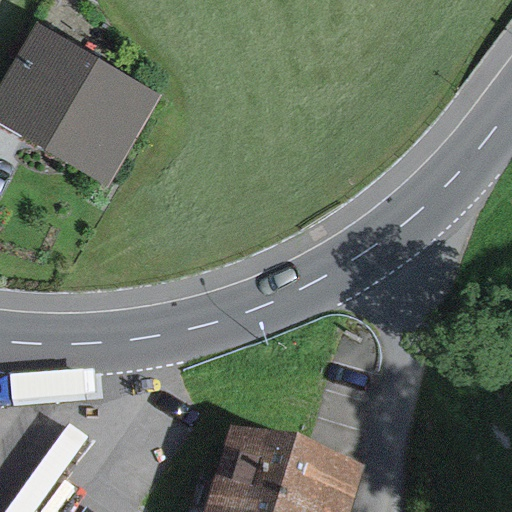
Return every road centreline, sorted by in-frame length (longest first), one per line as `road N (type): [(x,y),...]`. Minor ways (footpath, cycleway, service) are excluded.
road 1 (tertiary): [(511,106),(442,193),(333,273),(203,325),(76,343)]
road 2 (track): [(442,193),(396,511)]
road 3 (residential): [(0,503),(76,343)]
